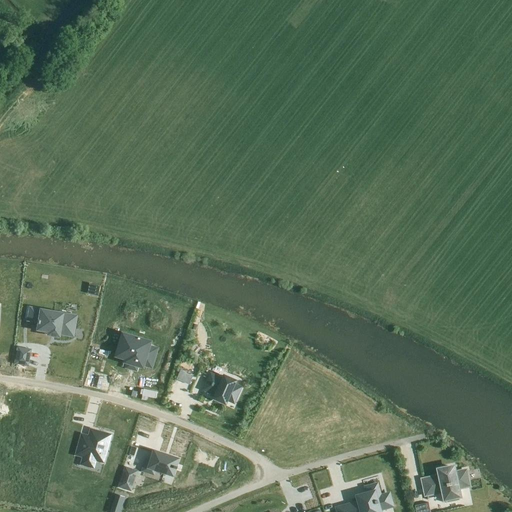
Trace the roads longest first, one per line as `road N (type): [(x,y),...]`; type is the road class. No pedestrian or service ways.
road 1 (unclassified): [(0,378),(156,413),(255,458),(274,478)]
road 2 (unclassified): [(274,478),(402,441)]
